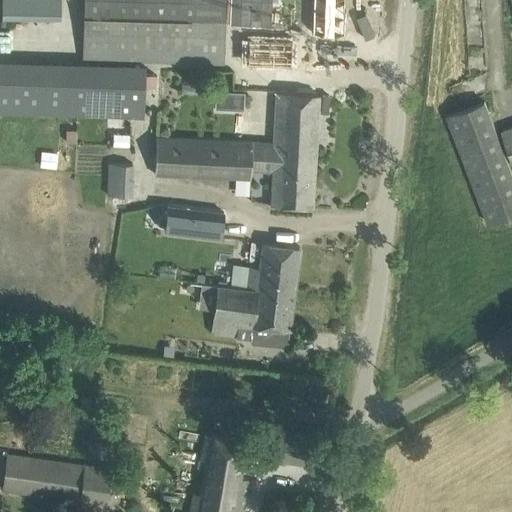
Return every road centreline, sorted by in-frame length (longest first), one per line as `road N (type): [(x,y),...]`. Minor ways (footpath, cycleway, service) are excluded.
road 1 (unclassified): [(354,434),(374,353),(411,0)]
road 2 (unclassified): [(354,434),(511,339)]
